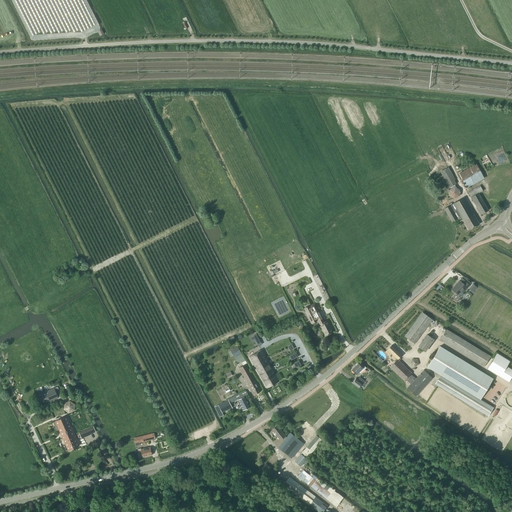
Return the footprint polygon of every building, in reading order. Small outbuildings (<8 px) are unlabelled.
[(27,26),(31,35),(41,31),(42,33),(49,31),(50,33),(57,30),(58,32),(63,30),(69,30),(72,29),(73,31),(80,29),(80,31),(91,27),(27,26)] [(484,178),(480,171),(476,163),(458,173),(462,181),(467,188),(484,178)] [(455,180),(448,167),(440,172),(449,188),(450,187),(451,188),(454,186),(454,185),(456,184),(454,180),(455,180)] [(479,193),(482,190),(480,186),(469,192),(471,197),(481,214),(488,210),(479,193)] [(468,230),(479,224),(464,197),(453,203),(453,204),(445,208),(452,221),(460,216),(468,230)] [(465,282),(463,284),(459,281),(451,290),(457,295),(462,290),(464,291),(469,285),(465,282)] [(477,287),(473,284),(468,289),(472,292),(477,287)] [(324,322),(314,304),(304,309),(312,323),(318,320),(325,336),(332,332),(326,321),(324,322)] [(414,344),(432,320),(422,312),(404,337),(414,344)] [(472,338),(469,343),(446,329),(440,340),(484,367),(490,356),(482,351),(485,346),(472,338)] [(253,335),(258,346),(262,344),(257,333),(253,335)] [(426,352),(434,338),(426,333),(419,347),(426,352)] [(252,334),(249,336),(255,347),(258,346),(252,334)] [(399,358),(402,355),(392,346),(385,352),(389,356),(390,354),(390,353),(393,355),(391,358),(394,360),(395,359),(396,360),(390,367),(404,381),(406,379),(411,384),(407,388),(416,396),(433,378),(424,370),(416,379),(411,374),(411,373),(399,361),(401,359),(399,358)] [(493,378),(483,372),(440,346),(427,368),(440,376),(435,384),(488,417),(493,407),(480,399),(493,378)] [(246,363),(241,354),(237,347),(230,350),(231,352),(228,354),(230,357),(233,356),(234,358),(237,363),(241,361),(243,365),(246,363)] [(266,388),(278,381),(261,350),(249,357),(266,388)] [(496,374),(508,382),(511,376),(511,369),(506,366),(510,361),(497,353),(487,369),(496,374)] [(298,356),(292,360),(296,367),(302,364),(298,356)] [(419,364),(417,359),(411,359),(410,364),(414,368),(419,364)] [(364,366),(362,368),(358,363),(354,367),(352,370),(356,374),(359,371),(361,373),(366,368),(364,366)] [(256,383),(248,368),(246,364),(239,368),(250,389),(249,389),(253,396),(261,391),(257,383),(256,383)] [(359,389),(362,384),(356,379),(352,384),(359,389)] [(41,405),(58,398),(54,388),(37,395),(41,405)] [(243,410),(250,406),(245,396),(248,395),(246,390),(235,396),(243,410)] [(67,412),(77,409),(74,402),(72,403),(70,400),(63,403),(67,412)] [(232,407),(228,400),(218,405),(222,412),(232,407)] [(222,412),(218,405),(215,407),(220,417),(224,415),(222,412)] [(63,440),(74,435),(66,416),(55,421),(63,440)] [(280,440),(285,436),(277,425),(271,429),(280,440)] [(81,438),(90,434),(88,429),(79,433),(81,438)] [(139,443),(155,439),(153,433),(137,437),(139,443)] [(291,458),(303,444),(290,433),(278,447),(291,458)] [(68,450),(79,445),(74,435),(63,440),(68,450)] [(316,435),(301,454),(306,459),(322,440),(316,435)] [(143,457),(152,455),(150,447),(141,449),(141,448),(137,449),(139,454),(142,453),(143,457)] [(300,466),(306,459),(301,454),(294,461),(300,466)] [(272,482),(279,474),(265,464),(259,471),(272,482)] [(313,471),(306,465),(302,469),(303,469),(309,475),(311,473),(313,471)] [(335,492),(311,473),(309,475),(303,469),(297,476),(301,479),(330,502),(334,498),(335,496),(333,494),(335,492)] [(322,511),(327,506),(316,497),(289,477),(283,485),(309,505),(318,511),(322,511)]
